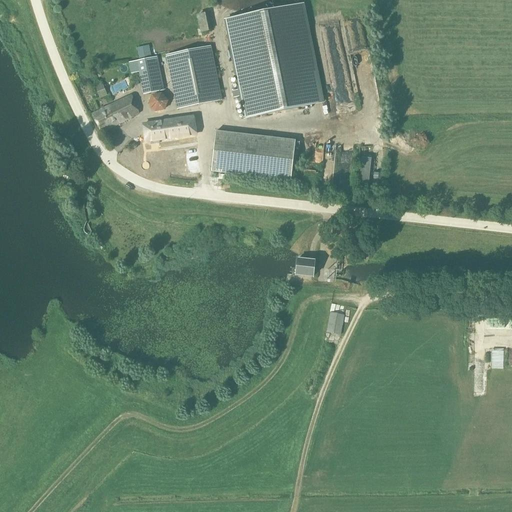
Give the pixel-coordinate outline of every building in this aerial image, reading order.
[(224,20),(238,90),(232,92),(233,98),(240,97),(244,119),(324,103),(304,4),(224,20)] [(151,56),(149,46),(137,48),(139,59),(151,56)] [(211,46),(166,56),(177,109),(222,100),(211,46)] [(163,90),(159,71),(157,58),(137,62),(144,94),(163,90)] [(96,88),(99,98),(104,96),(101,86),(96,88)] [(162,92),(151,94),(148,104),(155,112),(165,110),(169,100),(162,92)] [(103,110),(94,115),(103,131),(140,112),(132,96),(105,109),(104,109),(102,110),(103,110)] [(193,116),(143,124),(146,141),(195,134),(193,116)] [(295,141),(216,132),(211,172),(290,182),(295,141)] [(370,160),(361,159),(358,184),(368,185),(370,160)] [(181,175),(200,177),(201,166),(182,164),(181,175)] [(374,173),(372,191),(382,192),(384,174),(374,173)] [(309,260),(301,259),(298,259),(296,275),(313,277),(315,261),(309,260)] [(330,315),(328,335),(342,337),(344,317),(330,315)]
